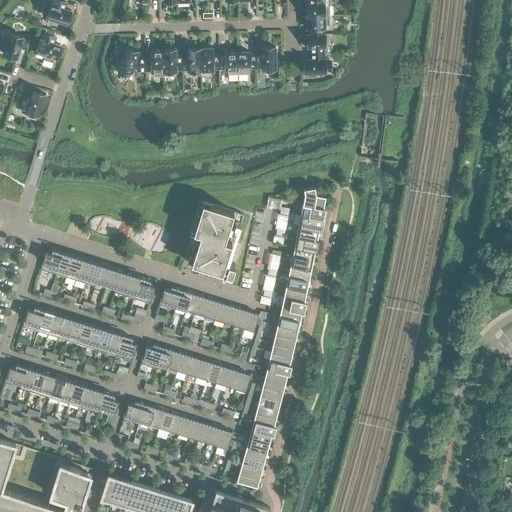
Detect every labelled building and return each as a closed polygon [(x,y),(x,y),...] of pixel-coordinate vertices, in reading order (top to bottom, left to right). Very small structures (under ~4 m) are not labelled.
[(65,8),(67,2),(60,0),(53,0),(52,4),(51,4),(47,17),(49,17),(47,22),(57,25),(59,20),(68,23),(72,10),(65,8)] [(306,3),(307,15),(330,15),(329,5),(324,5),(324,2),(323,2),(323,0),(309,0),(310,3),(306,3)] [(310,28),(310,33),(324,33),(324,27),(325,27),(325,25),(330,25),(330,15),(307,15),(307,28),(310,28)] [(25,52),(29,39),(23,37),(23,36),(10,32),(7,41),(3,40),(0,48),(0,49),(5,51),(4,53),(17,57),(19,50),(25,52)] [(44,59),(53,62),(54,57),(57,58),(61,45),(54,43),(56,36),(43,32),(41,39),(40,38),(36,51),(45,54),(44,59)] [(330,33),(324,33),(310,33),(307,33),(308,46),(311,46),(311,52),(324,52),(324,46),(325,46),(325,43),(330,43),(330,33)] [(145,70),(145,56),(136,57),(138,50),(125,46),(125,49),(120,47),(117,57),(122,58),(119,67),(120,68),(118,72),(128,75),(129,71),(132,71),(132,70),(145,70)] [(256,54),(256,67),(262,67),(262,68),(276,68),(275,46),(262,46),(262,53),(256,54)] [(213,47),(200,48),(201,75),(211,74),(211,69),(213,69),(213,68),(219,68),(219,55),(213,55),(213,47)] [(176,48),(163,49),(164,76),(174,75),(174,70),(176,70),(176,69),(182,69),(182,55),(176,56),(176,48)] [(188,55),(182,55),(182,69),(188,69),(188,70),(191,70),(191,75),(201,75),(200,48),(188,48),(188,55)] [(164,76),(163,49),(151,49),(151,56),(145,56),(145,70),(151,70),(152,71),(154,71),(154,76),(164,76)] [(228,74),(238,74),(237,51),(225,51),(225,54),(219,55),(219,68),(225,68),(225,69),(228,69),(228,74)] [(237,51),(238,74),(248,74),(248,69),(250,69),(250,67),(256,67),(256,54),(250,54),(250,51),(237,51)] [(324,58),(324,52),(311,52),(311,58),(304,58),(304,72),(326,71),(326,70),(331,70),(331,60),(326,60),(326,58),(324,58)] [(25,95),(21,108),(27,110),(26,111),(28,111),(27,116),(36,119),(38,114),(39,115),(46,94),(33,90),(31,97),(25,95)] [(304,193),(302,203),(324,207),(326,196),(316,194),(315,185),(304,187),(304,193)] [(244,213),(234,210),(203,200),(184,259),(232,274),(235,263),(229,261),(244,213)] [(300,214),(322,218),(324,207),(302,203),(300,214)] [(298,224),(319,228),(322,218),(300,214),(298,224)] [(296,235),(317,239),(319,228),(298,224),(296,235)] [(315,250),(317,239),(296,235),(294,246),(315,250)] [(56,273),(63,252),(52,249),(51,252),(46,250),(40,268),(56,273)] [(66,276),(66,274),(72,255),(63,252),(56,273),(66,276)] [(293,253),(290,264),(311,269),(314,258),(293,253)] [(66,276),(75,279),(82,258),(72,255),(66,274),(66,276)] [(75,279),(85,282),(92,261),(82,258),(75,279)] [(95,285),(96,282),(101,264),(92,261),(85,282),(95,285)] [(96,282),(106,285),(111,267),(101,264),(96,282)] [(288,275),(309,280),(311,269),(290,264),(288,275)] [(106,285),(115,288),(121,270),(111,267),(106,285)] [(115,288),(114,291),(124,295),(131,273),(121,270),(115,288)] [(134,298),(137,286),(140,276),(131,273),(124,295),(134,298)] [(286,286),(307,290),(309,280),(288,275),(286,286)] [(140,276),(137,286),(134,298),(149,303),(155,284),(150,282),(151,280),(140,276)] [(175,307),(181,289),(171,286),(170,289),(164,287),(159,304),(167,307),(168,304),(175,307)] [(283,296),(304,301),(307,290),(286,286),(283,296)] [(186,309),(188,300),(191,292),(181,289),(175,307),(186,310),(186,309)] [(195,312),(199,300),(200,295),(191,292),(188,300),(186,309),(195,312)] [(205,315),(210,300),(210,298),(200,295),(199,300),(195,312),(205,315)] [(302,312),(304,301),(283,296),(281,307),(302,312)] [(215,318),(220,301),(210,298),(210,300),(205,315),(215,318)] [(215,318),(224,321),(230,305),(220,301),(215,318)] [(234,324),(239,308),(230,305),(224,321),(234,324)] [(22,326),(38,331),(44,309),(34,306),(33,309),(28,307),(22,326)] [(234,324),(244,327),(249,311),(239,308),(234,324)] [(38,331),(48,334),(54,312),(44,309),(38,331)] [(259,314),(249,311),(244,327),(254,330),(258,319),(259,314)] [(57,337),(64,315),(54,312),(48,334),(57,337)] [(279,314),(277,324),(298,329),(300,319),(279,314)] [(57,337),(67,340),(74,318),(64,315),(57,337)] [(77,343),(83,321),(74,318),(67,340),(77,343)] [(77,343),(86,346),(93,325),(83,321),(77,343)] [(275,333),(296,337),(298,329),(277,324),(275,333)] [(96,349),(103,328),(93,325),(86,346),(96,349)] [(96,349),(106,352),(113,331),(103,328),(96,349)] [(117,351),(122,335),(122,334),(113,331),(106,352),(116,355),(117,351)] [(273,341),(294,346),(296,337),(275,333),(273,341)] [(122,334),(122,335),(117,351),(124,354),(124,356),(132,359),(137,342),(132,340),(133,337),(122,334)] [(271,350),(292,355),(294,346),(273,341),(271,350)] [(157,368),(158,364),(157,364),(163,346),(153,343),(152,346),(146,344),(141,363),(157,368)] [(168,366),(167,366),(173,350),(163,346),(157,364),(158,364),(168,367),(168,366)] [(168,366),(177,369),(182,353),(173,350),(167,366),(168,366)] [(269,359),(290,364),(292,355),(271,350),(269,359)] [(177,369),(187,372),(192,356),(182,353),(177,369)] [(187,372),(197,375),(202,359),(192,356),(187,372)] [(197,375),(206,378),(212,362),(202,359),(197,375)] [(288,373),(290,364),(269,359),(267,368),(288,373)] [(206,378),(216,381),(221,365),(212,362),(206,378)] [(21,384),(26,366),(16,363),(15,366),(10,364),(5,381),(13,384),(13,381),(21,384)] [(216,381),(226,384),(231,368),(221,365),(216,381)] [(19,387),(30,391),(36,369),(26,366),(21,384),(19,387)] [(226,384),(236,387),(241,371),(231,368),(226,384)] [(30,391),(39,394),(46,372),(36,369),(30,391)] [(241,371),(236,387),(246,391),(251,374),(241,371)] [(49,397),(51,393),(50,393),(56,375),(46,372),(39,394),(49,397)] [(50,393),(51,393),(60,396),(65,379),(56,375),(50,393)] [(265,375),(262,385),(283,390),(286,381),(265,375)] [(69,403),(70,399),(75,382),(65,379),(60,396),(59,400),(69,403)] [(79,402),(81,396),(85,385),(75,382),(70,399),(79,402)] [(78,406),(88,409),(95,388),(85,385),(81,396),(79,402),(78,406)] [(260,393),(281,399),(283,390),(262,385),(260,393)] [(98,412),(99,408),(104,391),(95,388),(88,409),(98,412)] [(115,394),(104,391),(99,408),(106,411),(106,413),(114,416),(119,399),(114,397),(115,394)] [(258,402),(279,407),(281,399),(260,393),(258,402)] [(139,421),(145,404),(135,400),(134,403),(128,402),(123,419),(131,421),(132,419),(139,421)] [(256,411),(276,416),(279,407),(258,402),(256,411)] [(149,424),(150,423),(149,423),(155,407),(145,404),(139,421),(149,424)] [(149,423),(150,423),(159,426),(164,410),(155,407),(149,423)] [(159,426),(169,429),(174,413),(164,410),(159,426)] [(253,419),(274,425),(276,416),(256,411),(253,419)] [(179,432),(184,416),(174,413),(169,429),(179,432)] [(188,435),(191,427),(194,419),(184,416),(179,432),(188,435)] [(198,438),(203,422),(194,419),(191,427),(188,435),(198,438)] [(272,434),(274,425),(253,419),(251,429),(272,434)] [(198,438),(208,442),(213,425),(203,422),(198,438)] [(208,442),(218,445),(223,428),(213,425),(208,442)] [(228,430),(223,428),(218,445),(228,448),(232,434),(227,433),(228,430)] [(246,445),(267,451),(271,436),(272,434),(251,429),(250,431),(246,445)] [(0,511),(78,511),(93,467),(16,443),(13,442),(0,437),(0,511)] [(244,454),(265,459),(267,451),(246,445),(244,454)] [(241,462),(262,468),(265,459),(244,454),(241,462)] [(239,471),(260,477),(262,468),(241,462),(239,471)] [(260,477),(239,471),(236,480),(257,486),(260,477)] [(109,472),(101,496),(102,496),(113,500),(125,504),(137,508),(149,511),(150,511),(188,511),(190,507),(192,499),(187,497),(183,496),(180,495),(179,495),(176,494),(168,491),(166,491),(163,489),(159,488),(156,487),(155,487),(146,484),(145,484),(142,483),(138,482),(135,481),(133,480),(125,478),(122,476),(121,476),(118,475),(114,474),(109,472)] [(268,511),(270,507),(267,506),(256,502),(229,494),(217,490),(210,488),(210,487),(204,504),(202,511),(201,511),(268,511)]
